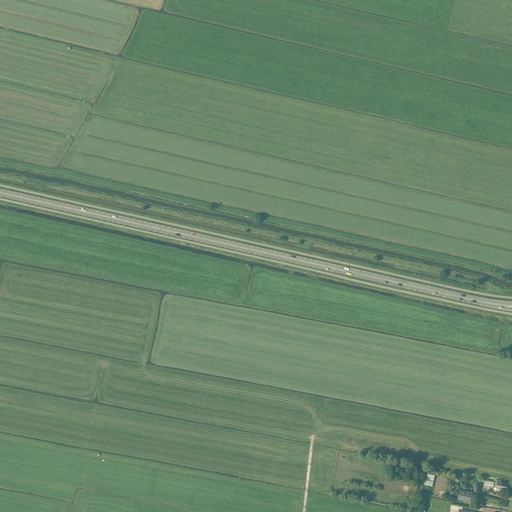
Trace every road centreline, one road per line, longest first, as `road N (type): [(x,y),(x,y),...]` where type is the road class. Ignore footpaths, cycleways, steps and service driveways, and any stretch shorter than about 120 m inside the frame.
road 1 (primary): [(511,306),(0,192)]
road 2 (track): [(111,60),(511,152)]
